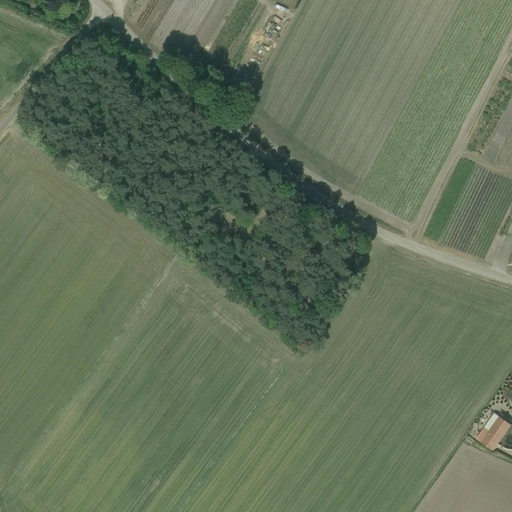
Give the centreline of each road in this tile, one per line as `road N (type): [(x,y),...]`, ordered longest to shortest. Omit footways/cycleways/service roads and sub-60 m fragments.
road 1 (unclassified): [(511,278),(403,243),(309,191),(93,0)]
road 2 (track): [(0,140),(101,8)]
